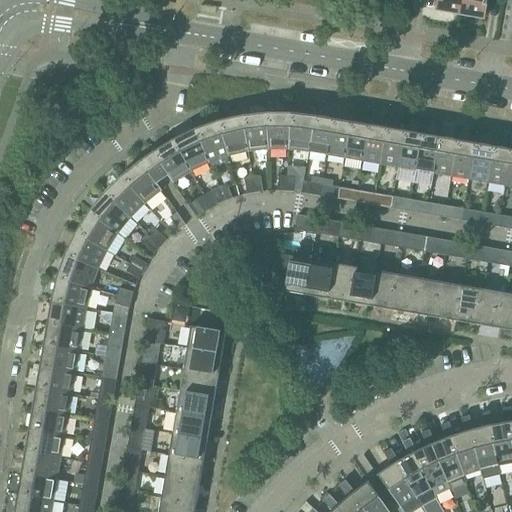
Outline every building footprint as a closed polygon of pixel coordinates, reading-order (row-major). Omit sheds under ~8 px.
[(438,0),(437,10),(461,14),(463,0),(438,0)] [(463,0),(461,14),(485,19),(488,0),(463,0)] [(267,113),(243,116),(249,151),(269,149),(267,113)] [(292,113),(267,113),(269,149),(289,149),(292,113)] [(316,116),(292,113),(289,149),(310,151),(316,116)] [(243,116),(219,121),(229,156),(249,151),(243,116)] [(334,119),(316,116),(310,151),(328,154),(334,119)] [(352,122),(334,119),(328,154),(346,158),(352,122)] [(219,121),(196,129),(210,162),(212,168),(231,161),(229,156),(219,121)] [(370,125),(352,122),(346,158),(363,161),(370,125)] [(387,128),(370,125),(363,161),(381,164),(387,128)] [(405,132),(387,128),(381,164),(399,167),(405,132)] [(196,129),(174,140),(191,171),(210,162),(196,129)] [(423,135),(405,132),(399,167),(417,170),(423,135)] [(441,138),(423,135),(417,170),(434,173),(441,138)] [(458,141),(441,138),(434,173),(452,176),(458,141)] [(154,153),(147,157),(163,179),(168,175),(173,183),(191,171),(174,140),(154,153)] [(476,144),(458,141),(452,176),(470,179),(476,144)] [(494,147),(476,144),(470,179),(488,182),(494,147)] [(511,150),(494,147),(488,182),(506,185),(511,150)] [(141,162),(122,177),(145,203),(162,190),(157,183),(163,179),(147,157),(141,162)] [(262,176),(253,178),(256,193),(264,191),(262,176)] [(278,191),(287,191),(288,176),(279,176),(278,191)] [(288,176),(287,191),(295,192),(296,176),(288,176)] [(122,177),(104,194),(131,218),(145,203),(122,177)] [(256,193),(253,178),(245,179),(248,194),(256,193)] [(304,181),(302,193),(320,196),(323,184),(304,181)] [(228,184),(220,187),(226,201),(234,198),(228,184)] [(323,184),(320,196),(338,199),(340,187),(323,184)] [(226,201),(220,187),(212,191),(218,205),(226,201)] [(340,187),(338,199),(346,200),(348,189),(340,187)] [(369,192),(366,204),(374,205),(376,194),(369,192)] [(104,194),(89,213),(118,234),(131,218),(104,194)] [(376,194),(374,205),(381,207),(383,195),(376,194)] [(404,199),(402,210),(408,211),(409,211),(411,200),(404,199)] [(189,205),(197,217),(205,212),(196,200),(189,205)] [(411,200),(409,211),(417,213),(419,201),(411,200)] [(439,205),(437,216),(439,217),(445,218),(447,206),(439,205)] [(447,206),(445,218),(451,219),(452,219),(454,207),(447,206)] [(475,211),(473,223),(481,224),(483,212),(475,211)] [(170,217),(179,230),(186,225),(178,212),(170,217)] [(483,212),(481,224),(488,225),(490,214),(483,212)] [(89,213),(76,233),(107,251),(118,234),(89,213)] [(321,218),(312,217),(309,232),(318,233),(321,218)] [(333,221),(331,236),(340,237),(342,222),(333,221)] [(352,239),(361,241),(363,226),(354,224),(352,239)] [(373,243),(382,245),(385,230),(376,228),(373,243)] [(157,230),(151,236),(162,246),(168,240),(157,230)] [(397,232),(394,247),(403,248),(406,233),(397,232)] [(76,233),(65,255),(98,269),(107,251),(76,233)] [(418,235),(416,250),(425,252),(427,237),(418,235)] [(162,246),(151,236),(145,242),(157,252),(162,246)] [(449,241),(440,239),(437,254),(446,256),(449,241)] [(461,243),(459,258),(468,259),(470,244),(461,243)] [(480,261),(489,263),(492,248),(483,246),(480,261)] [(511,257),(511,251),(504,250),(501,265),(510,267),(511,257)] [(284,291),(307,295),(313,260),(277,254),(272,285),(286,287),(285,290),(284,291)] [(65,255),(57,278),(92,288),(98,269),(65,255)] [(135,257),(131,264),(144,272),(148,264),(135,257)] [(307,295),(329,299),(335,264),(313,260),(307,295)] [(144,272),(131,264),(127,271),(140,279),(144,272)] [(329,299),(350,303),(356,267),(335,264),(329,299)] [(350,303),(371,306),(377,271),(356,267),(350,303)] [(371,306),(393,310),(399,275),(377,271),(371,306)] [(393,310),(414,313),(420,278),(399,275),(393,310)] [(57,278),(52,302),(87,308),(92,288),(57,278)] [(414,313),(435,317),(441,282),(420,278),(414,313)] [(435,317),(457,321),(463,286),(441,282),(435,317)] [(457,321),(478,325),(484,290),(463,286),(457,321)] [(120,288),(118,296),(132,300),(135,292),(120,288)] [(478,325),(500,328),(506,293),(484,290),(478,325)] [(500,328),(511,330),(511,294),(506,293),(500,328)] [(132,300),(118,296),(115,304),(130,308),(132,300)] [(52,302),(48,324),(83,330),(87,308),(52,302)] [(102,311),(102,313),(102,314),(103,316),(103,318),(104,319),(105,321),(107,322),(108,323),(110,324),(112,324),(110,335),(125,337),(127,327),(129,315),(114,313),(102,311)] [(150,319),(149,328),(164,331),(165,322),(150,319)] [(48,324),(44,345),(79,351),(83,330),(48,324)] [(192,326),(188,348),(223,355),(227,332),(226,331),(226,332),(192,326)] [(146,341),(145,350),(160,353),(161,344),(146,341)] [(44,345),(41,367),(76,373),(79,351),(44,345)] [(97,345),(95,354),(106,356),(121,359),(123,350),(108,347),(97,345)] [(188,348),(184,370),(219,376),(223,355),(188,348)] [(121,359),(106,356),(105,365),(120,368),(121,359)] [(141,371),(156,374),(158,365),(143,362),(141,371)] [(41,367),(37,388),(72,394),(76,373),(41,367)] [(184,370),(181,391),(216,397),(219,376),(184,370)] [(139,384),(137,393),(152,395),(154,386),(139,384)] [(37,388),(33,409),(68,415),(72,394),(37,388)] [(100,390),(99,399),(114,401),(115,392),(100,390)] [(181,391),(177,412),(212,418),(216,397),(181,391)] [(114,401),(99,399),(97,407),(112,410),(114,401)] [(134,414),(149,417),(150,408),(135,405),(134,414)] [(505,423),(494,425),(490,426),(498,465),(511,462),(511,438),(510,422),(511,421),(511,407),(503,408),(505,423)] [(33,409),(30,431),(65,437),(68,415),(33,409)] [(474,429),(470,431),(481,470),(484,479),(501,475),(498,465),(490,426),(494,425),(491,411),(482,412),(485,427),(474,429)] [(177,412),(173,434),(208,440),(212,418),(177,412)] [(466,432),(455,435),(451,437),(465,475),(481,470),(470,431),(474,429),(470,415),(462,418),(466,432)] [(436,443),(432,445),(451,488),(453,493),(469,486),(465,475),(451,437),(455,435),(450,422),(442,425),(447,438),(436,443)] [(130,435),(145,438),(147,429),(132,426),(130,435)] [(428,446),(418,451),(414,453),(435,496),(451,488),(432,445),(436,443),(430,429),(422,433),(428,446)] [(30,431),(26,452),(61,458),(65,437),(30,431)] [(93,432),(91,441),(106,444),(108,435),(93,432)] [(173,434),(170,455),(205,461),(208,440),(173,434)] [(410,455),(400,461),(396,463),(422,507),(436,499),(435,496),(414,453),(418,451),(411,438),(403,442),(410,455)] [(106,444),(91,441),(90,450),(105,453),(106,444)] [(143,450),(128,447),(126,457),(141,459),(143,450)] [(396,463),(400,461),(392,449),(385,453),(392,465),(378,475),(378,476),(379,476),(404,511),(413,511),(422,507),(396,463)] [(26,452),(22,474),(57,480),(61,458),(26,452)] [(170,455),(166,477),(201,483),(205,461),(170,455)] [(124,469),(123,478),(138,481),(139,472),(124,469)] [(22,474),(18,495),(54,501),(65,503),(69,482),(57,480),(22,474)] [(78,474),(76,483),(84,484),(99,487),(100,478),(78,474)] [(166,477),(162,498),(197,504),(201,483),(166,477)] [(339,486),(349,497),(352,494),(366,511),(390,511),(369,482),(370,482),(369,481),(355,491),(346,480),(339,486)] [(99,487),(84,484),(82,493),(97,496),(99,487)] [(119,500),(134,502),(136,493),(121,491),(119,500)] [(330,494),(323,500),(333,511),(337,508),(340,511),(366,511),(352,494),(349,497),(340,505),(330,494)] [(18,495),(15,511),(51,511),(54,501),(18,495)] [(162,498),(159,511),(195,511),(197,504),(162,498)] [(307,501),(301,508),(305,511),(311,511),(315,509),(307,501)]
